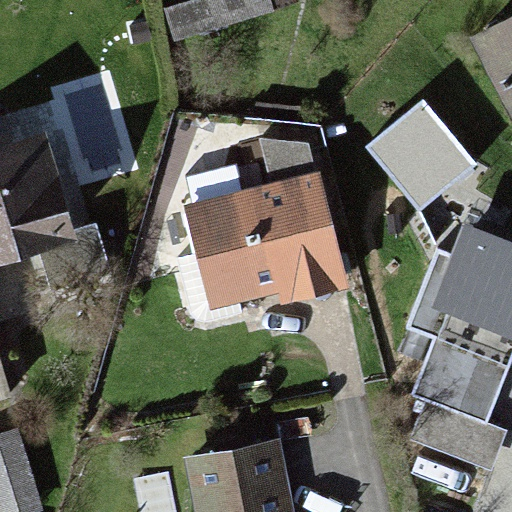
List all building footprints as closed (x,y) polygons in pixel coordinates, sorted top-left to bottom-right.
[(511,14),(486,28),(511,79),(511,14)] [(0,231),(78,210),(52,117),(0,131),(0,231)] [(289,173),(190,200),(217,296),(290,276),(282,247),(307,239),(289,173)] [(511,244),(455,219),(418,303),(511,344),(511,244)] [(295,511),(282,436),(194,452),(204,511),(295,511)]
